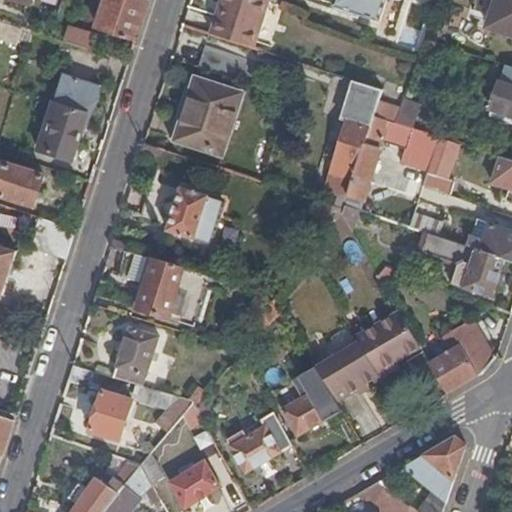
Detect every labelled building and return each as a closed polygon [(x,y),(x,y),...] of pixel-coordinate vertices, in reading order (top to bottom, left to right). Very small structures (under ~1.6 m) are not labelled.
[(137,39),(149,1),(146,0),(106,0),(98,27),(137,39)] [(218,14),(212,33),(256,46),(270,0),(222,0),(222,3),(225,4),(221,15),(218,14)] [(317,0),(383,21),(389,0),(317,0)] [(511,29),(511,0),(499,0),(492,23),(511,29)] [(24,28),(0,20),(0,38),(19,45),(24,28)] [(65,42),(89,50),(95,35),(70,27),(65,42)] [(209,40),(202,63),(244,76),(251,53),(209,40)] [(129,63),(112,57),(101,88),(119,94),(121,87),(129,63)] [(224,152),(245,93),(200,77),(180,138),(224,152)] [(358,120),(369,84),(355,79),(347,104),(342,103),(338,117),(318,184),(326,187),(326,189),(334,192),(342,195),(347,178),(333,173),(351,118),(358,120)] [(511,116),(511,84),(498,80),(489,109),(493,110),(511,116)] [(72,159),(94,93),(66,84),(61,102),(55,100),(40,149),(72,159)] [(348,208),(349,205),(355,186),(377,112),(384,89),(369,84),(358,120),(351,118),(333,173),(347,178),(342,195),(334,192),(331,202),(348,208)] [(119,94),(101,88),(99,95),(117,101),(119,94)] [(418,126),(427,100),(409,95),(399,120),(413,124),(414,125),(418,126)] [(489,118),(511,125),(511,116),(493,110),(489,118)] [(371,191),(394,119),(377,112),(355,186),(371,191)] [(418,126),(414,125),(413,124),(401,163),(430,172),(443,134),(418,126)] [(427,184),(451,192),(456,175),(450,174),(461,140),(443,134),(430,172),(427,184)] [(0,194),(36,206),(46,175),(5,161),(0,174),(0,194)] [(214,243),(228,200),(185,186),(171,228),(214,243)] [(444,235),(453,207),(424,197),(414,226),(431,231),(444,235)] [(316,249),(332,229),(334,227),(337,222),(346,212),(348,208),(331,202),(324,200),(303,242),(316,249)] [(355,227),(365,209),(349,205),(348,208),(346,212),(355,227)] [(342,241),(357,230),(355,227),(346,212),(337,222),(334,227),(342,241)] [(66,259),(76,228),(41,217),(31,247),(66,259)] [(511,257),(511,227),(490,220),(486,233),(473,230),(468,243),(507,256),(511,257)] [(507,256),(468,243),(444,235),(431,231),(426,249),(454,258),(453,262),(461,264),(456,280),(495,293),(507,256)] [(0,243),(0,292),(4,294),(19,250),(0,243)] [(208,272),(132,248),(123,273),(145,280),(138,304),(191,322),(208,272)] [(387,281),(399,268),(389,264),(381,272),(387,281)] [(283,303),(278,294),(260,319),(265,325),(283,303)] [(423,343),(402,307),(361,332),(364,338),(382,368),(400,357),(423,343)] [(501,357),(476,315),(443,334),(452,349),(433,360),(452,390),(481,374),(501,357)] [(116,374),(143,382),(145,382),(161,333),(132,323),(116,374)] [(319,364),(339,397),(384,372),(382,368),(364,338),(319,364)] [(384,372),(385,374),(404,364),(400,357),(382,368),(384,372)] [(75,361),(71,375),(103,385),(107,371),(75,361)] [(302,434),(346,408),(339,397),(319,364),(317,361),(307,367),(314,379),(301,386),(306,395),(287,406),(302,434)] [(186,412),(196,401),(192,398),(192,397),(145,382),(143,382),(139,396),(172,407),(159,424),(172,428),(186,412)] [(198,407),(209,393),(201,385),(192,397),(192,398),(196,401),(198,407)] [(123,438),(135,399),(105,389),(92,429),(123,438)] [(205,420),(198,407),(196,401),(186,412),(196,428),(205,420)] [(250,470),(296,444),(277,410),(266,417),(268,423),(234,442),(250,470)] [(0,453),(3,455),(15,419),(0,414),(0,453)] [(417,508),(422,511),(447,511),(470,445),(456,435),(405,466),(432,487),(416,507),(417,508)] [(155,480),(157,484),(168,478),(153,451),(144,461),(155,480)] [(103,511),(143,462),(121,455),(103,477),(99,473),(90,486),(78,478),(68,491),(81,500),(72,511),(103,511)] [(223,485),(207,458),(172,478),(188,506),(223,485)] [(103,511),(130,511),(155,480),(144,461),(143,462),(103,511)] [(403,486),(390,474),(381,479),(395,490),(397,493),(403,486)] [(238,511),(246,511),(255,507),(238,477),(223,485),(238,511)] [(381,479),(365,489),(383,504),(395,490),(381,479)] [(170,480),(156,487),(169,511),(203,511),(199,504),(187,510),(170,480)] [(392,511),(413,511),(417,508),(416,507),(397,493),(395,490),(383,504),(392,511)]
